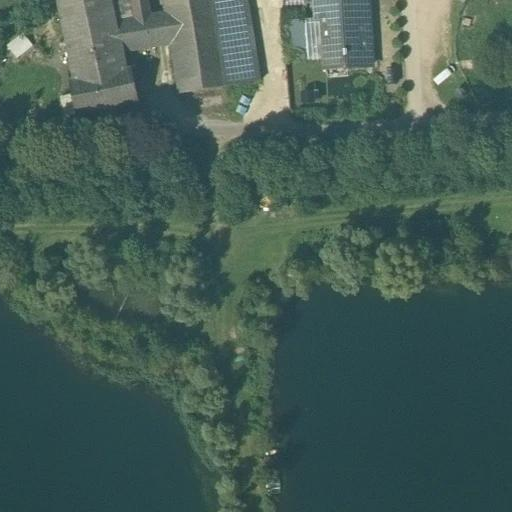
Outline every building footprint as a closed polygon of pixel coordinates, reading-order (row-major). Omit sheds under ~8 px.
[(57,0),(75,83),(127,72),(123,56),(170,46),(165,14),(150,17),(146,0),(57,0)] [(180,0),(163,3),(165,14),(170,46),(178,95),(260,82),(246,0),(180,0)] [(367,0),(351,0),(316,2),(317,21),(323,21),(326,70),(370,67),(367,18),(369,18),(367,0)] [(285,61),(309,60),(307,18),(283,19),(285,61)] [(24,33),(9,45),(18,57),(33,45),(24,33)] [(75,83),(71,85),(78,115),(101,110),(103,116),(116,113),(116,107),(138,103),(131,70),(127,72),(75,83)]
